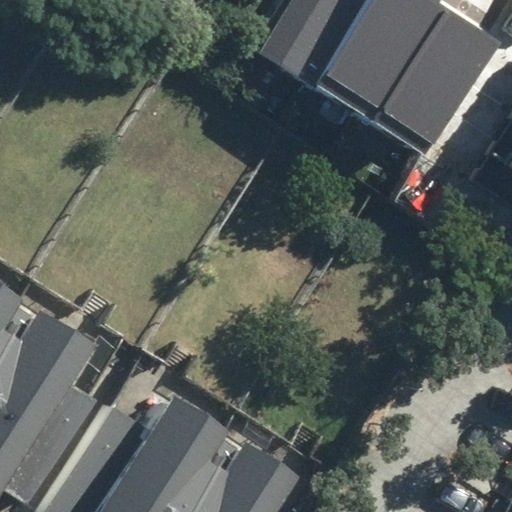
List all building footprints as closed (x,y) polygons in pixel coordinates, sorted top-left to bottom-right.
[(141,0),(170,18),(181,0),(141,0)] [(273,0),(245,45),(299,77),(345,0),(273,0)] [(345,0),(299,77),(352,110),(418,0),(345,0)] [(418,0),(352,110),(405,142),(477,24),(436,0),(418,0)] [(511,155),(502,172),(511,178),(511,155)] [(0,463),(72,351),(41,336),(16,315),(5,331),(0,328),(0,463)] [(97,409),(31,511),(251,511),(274,477),(247,468),(221,445),(211,463),(194,452),(205,436),(174,421),(151,401),(131,431),(97,409)]
